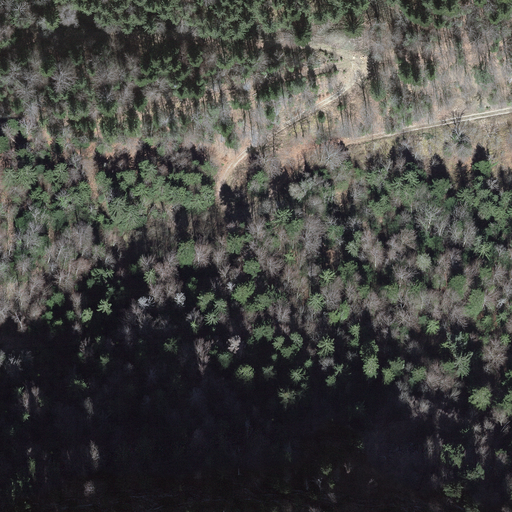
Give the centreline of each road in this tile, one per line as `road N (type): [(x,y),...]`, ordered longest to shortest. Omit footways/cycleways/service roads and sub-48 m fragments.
road 1 (track): [(356,62),(341,93),(264,136),(232,169),(224,198),(234,217),(262,207),(315,152),(511,111)]
road 2 (track): [(0,48),(94,33),(322,42),(341,46),(356,62)]
road 3 (track): [(0,129),(356,62)]
road 4 (track): [(356,62),(511,47)]
